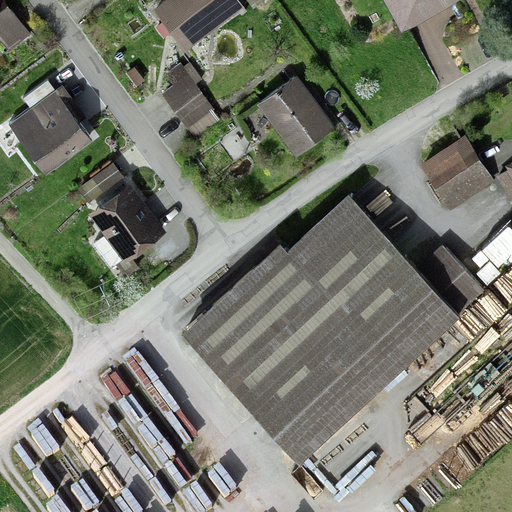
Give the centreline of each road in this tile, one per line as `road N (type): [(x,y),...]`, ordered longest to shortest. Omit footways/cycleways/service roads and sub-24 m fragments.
road 1 (residential): [(226,248),(365,146),(511,61)]
road 2 (residential): [(226,248),(44,0)]
road 3 (residential): [(332,511),(150,304)]
road 4 (residential): [(0,244),(99,349)]
road 5 (unclassified): [(99,349),(0,425)]
